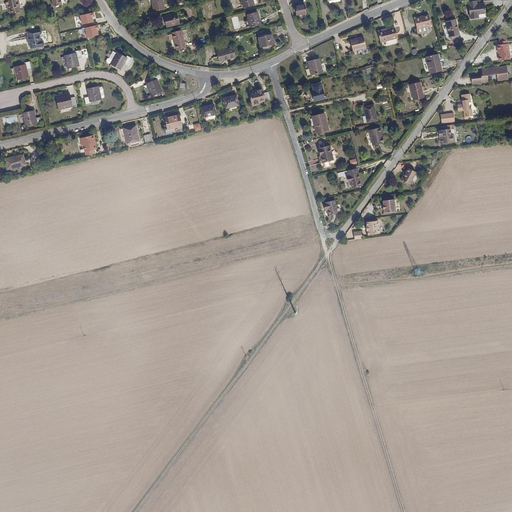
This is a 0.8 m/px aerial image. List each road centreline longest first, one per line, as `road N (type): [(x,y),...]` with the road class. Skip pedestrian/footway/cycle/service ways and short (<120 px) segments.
road 1 (residential): [(270,63),(320,230),(336,234),(511,1)]
road 2 (track): [(326,249),(134,511)]
road 3 (track): [(320,230),(406,511)]
road 4 (residential): [(134,113),(125,85),(106,74),(0,96)]
road 5 (residential): [(0,145),(134,113)]
road 6 (residential): [(101,0),(156,59),(208,75)]
